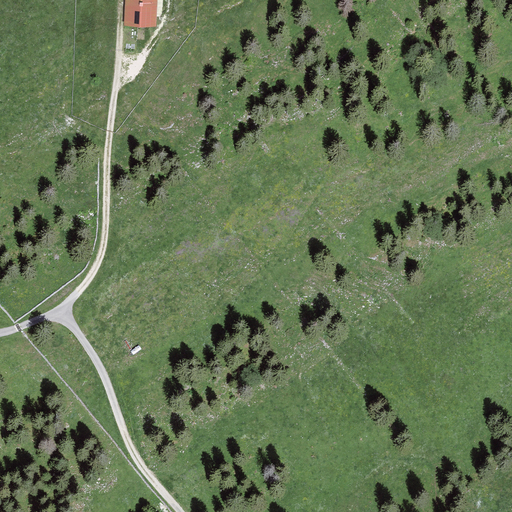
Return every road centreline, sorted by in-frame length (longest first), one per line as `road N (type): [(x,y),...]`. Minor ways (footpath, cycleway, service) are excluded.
road 1 (track): [(57,318),(102,251),(120,0)]
road 2 (track): [(57,318),(72,325),(94,359),(129,445),(179,511)]
